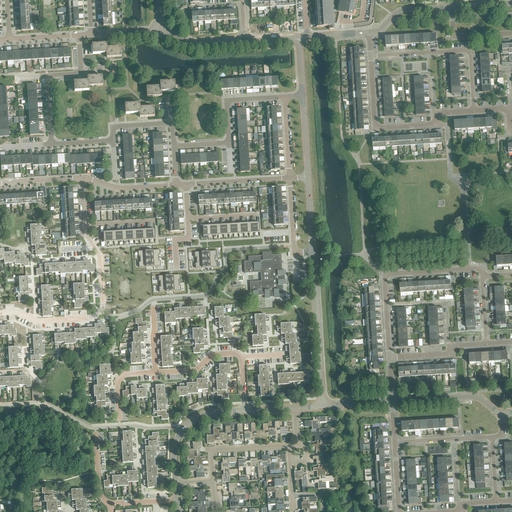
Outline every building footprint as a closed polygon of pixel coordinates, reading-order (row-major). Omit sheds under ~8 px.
[(315,0),(316,0),(316,9),(317,18),(317,27),(328,27),(328,30),(334,29),(333,26),(332,26),(330,0),(315,0)] [(340,0),(338,13),(353,16),(355,0),(340,0)] [(93,45),(93,54),(106,53),(106,58),(119,57),(119,47),(107,48),(106,44),(93,45)] [(75,82),(75,91),(89,90),(89,86),(101,86),(100,76),(87,77),(87,81),(75,82)] [(147,87),(148,97),(161,96),(161,92),(174,91),(173,82),(159,82),(160,87),(147,87)] [(126,114),(137,113),(139,113),(139,117),(153,117),(152,107),(140,108),(139,104),(126,104),(126,114)] [(364,124),(355,124),(355,130),(355,136),(361,135),(361,130),(364,130),(364,126),(369,125),(369,123),(364,123),(364,124)] [(178,225),(170,226),(170,232),(171,232),(171,235),(178,235),(177,232),(179,231),(184,231),(184,229),(179,229),(178,225)] [(159,250),(149,251),(149,259),(158,258),(158,255),(160,255),(159,250)] [(149,251),(138,251),(138,257),(140,256),(140,259),(149,259),(149,251)] [(216,251),(205,252),(206,260),(215,259),(215,256),(216,256),(216,251)] [(21,252),(19,252),(20,265),(23,265),(23,266),(28,266),(28,259),(25,260),(24,255),(21,256),(21,252)] [(205,252),(194,252),(194,258),(196,258),(196,260),(206,260),(205,252)] [(248,261),(244,262),(245,273),(251,273),(261,272),(261,281),(250,282),(250,284),(251,296),(253,296),(253,298),(258,298),(258,296),(264,295),(265,297),(269,297),(274,297),(279,297),(278,294),(283,294),(283,291),(283,287),(282,285),(285,285),(284,280),(284,275),(284,271),(282,271),(281,268),(281,264),(281,255),(271,255),(271,253),(262,254),(262,256),(248,257),(248,261)] [(87,258),(85,258),(86,271),(89,271),(89,273),(94,272),(94,266),(91,266),(90,262),(87,262),(87,258)] [(158,258),(149,259),(150,267),(160,266),(160,261),(159,261),(158,258)] [(140,262),(138,262),(139,268),(150,267),(149,259),(140,259),(140,262)] [(215,259),(206,260),(206,268),(217,267),(217,262),(215,262),(215,259)] [(196,263),(195,263),(195,269),(206,268),(206,260),(196,260),(196,263)] [(41,274),(45,273),(44,261),(42,261),(42,265),(39,265),(39,269),(36,269),(36,276),(42,275),(41,274)] [(169,275),(158,276),(158,281),(160,281),(160,284),(169,284),(169,275)] [(179,275),(169,275),(169,284),(178,283),(178,280),(180,280),(179,275)] [(178,283),(169,284),(170,292),(180,291),(180,286),(178,286),(178,283)] [(160,287),(158,287),(159,292),(170,292),(169,284),(160,284),(160,287)] [(365,288),(365,295),(374,294),(374,290),(379,290),(379,287),(378,287),(378,284),(369,284),(369,288),(365,288)] [(32,292),(19,293),(20,296),(18,296),(18,302),(25,301),(25,298),(29,298),(29,294),(32,294),(32,292)] [(88,299),(76,300),(76,303),(74,303),(74,309),(81,308),(81,305),(85,304),(85,301),(88,301),(88,299)] [(496,319),(497,323),(492,323),(492,326),(494,325),(497,325),(500,325),(500,328),(506,328),(506,324),(505,318),(496,319)] [(137,324),(137,328),(150,327),(150,325),(146,325),(146,322),(142,322),(142,319),(135,319),(135,324),(137,324)] [(475,320),(466,321),(466,327),(468,327),(468,330),(475,330),(475,326),(475,322),(480,322),(480,320),(475,320)] [(102,321),(99,321),(100,333),(104,333),(104,335),(109,335),(109,328),(105,328),(105,324),(102,324),(102,321)] [(9,322),(7,322),(7,335),(11,335),(11,337),(16,336),(16,330),(13,330),(12,326),(9,326),(9,322)] [(232,332),(219,333),(219,338),(227,338),(227,341),(234,341),(234,336),(232,336),(232,332)] [(207,344),(195,344),(195,348),(193,348),(193,353),(200,353),(200,350),(204,349),(204,346),(207,346),(207,344)] [(507,352),(500,352),(501,361),(507,361),(507,362),(510,361),(509,355),(507,355),(507,352)] [(39,361),(27,362),(27,364),(30,364),(31,367),(35,367),(35,370),(42,370),(41,364),(40,365),(39,361)] [(378,363),(370,364),(366,364),(367,370),(369,370),(369,374),(379,373),(379,369),(378,365),(383,365),(383,363),(378,363)] [(24,373),(22,373),(22,386),(26,385),(26,387),(27,387),(30,387),(31,387),(31,380),(28,381),(27,376),(24,376),(24,373)] [(128,396),(131,396),(130,383),(128,383),(128,387),(125,387),(125,391),(122,391),(122,398),(128,398),(128,396)] [(226,390),(213,391),(213,393),(217,393),(217,396),(221,396),(221,399),(228,399),(228,393),(226,393),(226,390)] [(108,401),(96,402),(96,405),(94,405),(95,410),(101,410),(101,407),(105,406),(105,403),(109,403),(108,401)] [(166,411),(153,411),(153,414),(157,413),(157,417),(161,416),(161,420),(168,419),(168,414),(166,414),(166,411)] [(311,430),(316,429),(319,429),(319,422),(330,421),(330,416),(313,417),(313,421),(308,421),(304,421),(304,427),(311,426),(312,429),(311,429),(311,430)] [(287,427),(280,428),(280,434),(280,435),(287,435),(287,433),(292,433),(291,419),(286,419),(287,427)] [(275,428),(268,429),(268,436),(274,436),(275,440),(277,439),(277,434),(280,434),(280,428),(279,421),(274,422),(275,428)] [(237,432),(230,433),(230,439),(230,440),(239,440),(239,442),(242,441),(243,442),(243,439),(242,439),(242,438),(243,438),(242,422),(237,422),(237,432)] [(256,440),(256,439),(256,437),(256,431),(255,423),(250,423),(251,431),(244,432),(244,439),(253,439),(253,441),(256,440)] [(256,437),(256,439),(262,438),(263,442),(265,442),(265,436),(268,436),(268,429),(267,424),(262,424),(263,431),(256,431),(256,437)] [(218,433),(219,441),(225,441),(225,444),(228,444),(227,439),(230,439),(230,433),(230,426),(225,426),(225,433),(218,433)] [(374,431),(374,437),(383,437),(383,433),(388,432),(387,430),(385,430),(385,426),(377,427),(377,431),(373,431),(374,431)] [(214,441),(219,441),(218,433),(218,427),(213,428),(213,436),(206,436),(207,444),(214,443),(214,441)] [(315,442),(317,441),(322,441),(322,434),(330,433),(330,428),(319,429),(316,429),(316,432),(311,433),(311,435),(314,435),(315,442)] [(144,440),(144,442),(157,441),(157,438),(159,438),(158,433),(152,433),(152,436),(148,437),(148,440),(144,440)] [(316,454),(317,453),(323,453),(323,446),(331,445),(330,440),(322,441),(317,441),(317,444),(311,445),(311,447),(315,447),(316,454)] [(185,455),(187,455),(199,454),(199,449),(201,449),(200,442),(193,442),(193,449),(185,450),(185,455)] [(500,450),(505,450),(511,449),(511,442),(504,443),(504,447),(499,448),(500,450)] [(316,459),(316,465),(324,465),(323,458),(331,457),(331,452),(323,453),(317,453),(318,456),(312,457),(312,459),(316,459)] [(194,459),(194,466),(202,466),(201,460),(205,459),(205,457),(199,457),(199,454),(187,455),(187,460),(194,459)] [(278,457),(273,457),(274,471),(279,471),(279,463),(286,462),(285,455),(278,455),(278,457)] [(261,456),(262,461),(262,464),(269,463),(270,471),(274,471),(273,457),(269,457),(269,456),(261,456)] [(221,471),(223,470),(229,470),(228,463),(236,462),(236,457),(222,458),(222,463),(221,463),(221,471)] [(250,460),(250,461),(250,467),(257,467),(258,475),(263,474),(262,464),(262,461),(257,461),(257,459),(250,460)] [(250,461),(245,462),(245,460),(238,460),(238,468),(245,467),(246,475),(251,475),(250,467),(250,461)] [(317,477),(319,477),(325,477),(324,470),(332,469),(332,464),(324,465),(316,465),(318,465),(318,468),(313,469),(313,471),(317,471),(317,477)] [(194,466),(188,467),(188,471),(196,471),(197,478),(204,478),(204,470),(202,470),(202,466),(194,466)] [(302,487),(302,493),(307,493),(307,488),(307,487),(306,473),(303,473),(302,468),(300,468),(300,472),(294,472),(294,478),(294,480),(301,479),(302,487)] [(223,470),(223,475),(221,475),(222,483),(230,482),(229,475),(237,474),(237,469),(229,470),(223,470)] [(112,485),(112,473),(109,473),(110,476),(106,477),(107,481),(103,481),(104,488),(109,487),(109,485),(112,485)] [(511,474),(506,475),(506,479),(501,479),(502,481),(506,481),(511,481),(511,485),(511,484),(511,474)] [(274,480),(274,487),(280,487),(282,487),(282,480),(283,480),(283,475),(266,476),(266,481),(274,480)] [(319,477),(319,480),(313,481),(314,483),(311,483),(311,487),(318,486),(318,489),(325,489),(325,482),(333,481),(333,476),(325,477),(319,477)] [(231,491),(231,495),(245,495),(245,490),(237,490),(236,483),(229,483),(229,491),(231,491)] [(275,492),(275,499),(281,499),(283,499),(282,491),(280,491),(280,487),(274,487),(266,488),(267,493),(275,492)] [(44,493),(44,497),(56,496),(56,494),(53,494),(53,491),(48,491),(48,488),(42,488),(42,493),(44,493)] [(197,495),(197,502),(203,502),(205,502),(205,494),(203,494),(202,490),(189,491),(189,496),(197,495)] [(245,495),(231,495),(231,500),(230,500),(230,508),(238,507),(237,500),(245,499),(245,495)] [(301,510),(303,510),(309,510),(309,503),(317,502),(316,497),(302,498),(303,503),(301,503),(301,510)] [(275,504),(276,511),(282,511),(283,511),(283,503),(281,503),(281,499),(275,499),(270,499),(268,499),(267,499),(267,504),(275,504)] [(198,507),(197,511),(205,511),(205,508),(209,507),(209,505),(203,505),(203,502),(197,502),(191,503),(191,508),(198,507)]
